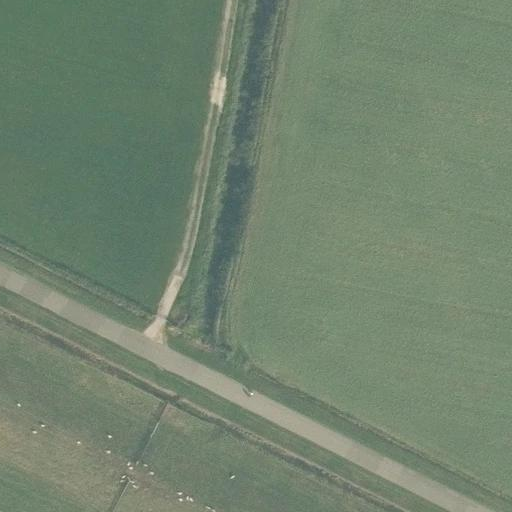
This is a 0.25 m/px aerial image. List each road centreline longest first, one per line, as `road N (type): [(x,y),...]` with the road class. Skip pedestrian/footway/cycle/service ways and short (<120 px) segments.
road 1 (tertiary): [(0,274),(470,511)]
road 2 (track): [(230,0),(176,283),(147,348)]
